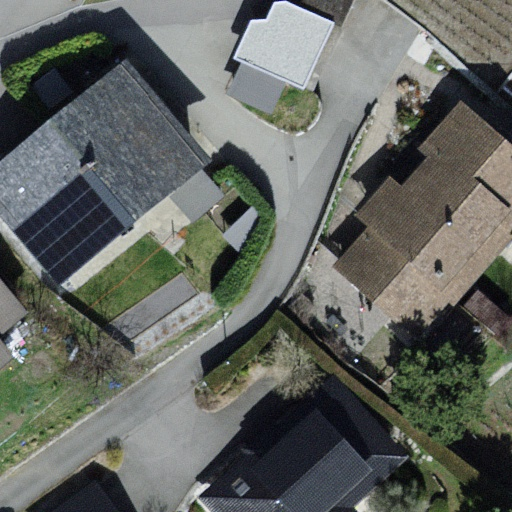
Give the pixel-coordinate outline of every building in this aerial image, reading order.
[(324,0),(343,9),(347,0),(324,0)] [(126,55),(0,161),(0,214),(64,290),(217,161),(126,55)] [(511,145),(460,102),(421,148),(429,155),(402,187),(390,176),(357,215),(370,226),(336,266),(418,334),(447,300),(454,306),(511,236),(511,145)] [(0,274),(0,375),(16,364),(0,342),(0,336),(30,314),(0,274)] [(331,388),(211,499),(223,511),(339,511),(397,460),(331,388)] [(116,511),(92,476),(40,511),(116,511)]
